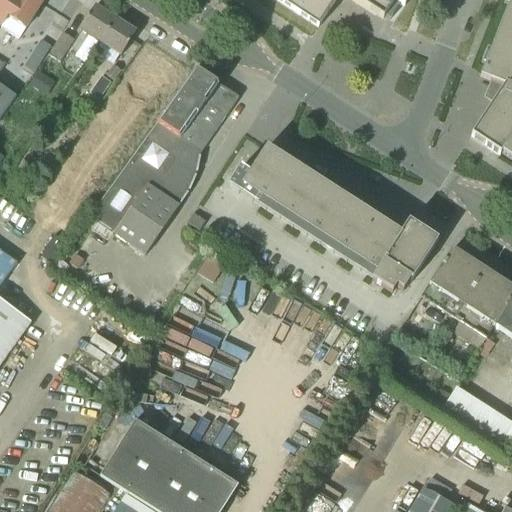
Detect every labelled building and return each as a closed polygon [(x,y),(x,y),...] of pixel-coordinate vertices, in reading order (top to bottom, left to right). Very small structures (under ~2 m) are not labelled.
[(17,0),(0,0),(0,25),(2,26),(7,18),(6,17),(17,0)] [(25,30),(44,0),(17,0),(6,17),(7,18),(25,30)] [(274,0),(318,28),(335,0),(274,0)] [(351,0),(351,2),(383,22),(394,4),(404,8),(406,0),(351,0)] [(493,103),(478,126),(491,135),(484,145),(483,146),(499,157),(501,154),(511,162),(511,161),(511,0),(506,0),(506,1),(509,3),(509,5),(504,17),(491,50),(488,48),(483,61),(486,62),(485,65),(480,77),(479,79),(497,86),(491,102),(493,103)] [(99,46),(115,21),(94,7),(78,32),(99,46)] [(115,21),(99,46),(120,59),(136,34),(115,21)] [(40,69),(51,76),(73,42),(62,35),(40,69)] [(24,67),(34,74),(51,47),(40,41),(24,67)] [(113,82),(120,72),(112,67),(106,77),(113,82)] [(197,69),(123,172),(90,217),(96,222),(95,224),(112,237),(144,259),(178,208),(187,195),(196,177),(200,158),(200,155),(237,99),(220,89),(222,86),(197,69)] [(37,74),(36,76),(29,88),(45,98),(53,85),(37,74)] [(95,86),(104,93),(110,84),(101,77),(95,86)] [(0,119),(16,96),(0,85),(0,119)] [(266,149),(248,177),(241,188),(376,275),(371,282),(392,295),(396,288),(403,293),(409,282),(411,283),(437,242),(421,232),(420,233),(421,233),(415,241),(402,233),(400,235),(389,228),(373,218),(375,215),(364,208),(362,211),(360,209),(354,218),(343,211),(349,202),(320,183),(322,180),(310,173),(308,176),(306,175),(300,184),(287,175),(293,166),(266,149)] [(191,215),(185,224),(197,232),(203,223),(191,215)] [(49,265),(65,243),(54,236),(39,257),(49,265)] [(214,247),(196,275),(212,285),(229,257),(214,247)] [(511,289),(451,251),(421,299),(486,340),(493,329),(511,299),(511,289)] [(83,261),(74,255),(68,265),(77,270),(83,261)] [(511,299),(493,329),(511,341),(511,359),(511,362),(511,363),(511,299)] [(0,334),(15,313),(0,302),(0,334)] [(443,406),(449,396),(440,390),(434,400),(443,406)] [(511,425),(455,393),(443,413),(511,452),(511,425)] [(221,511),(236,488),(135,424),(101,478),(153,511),(221,511)] [(100,511),(111,497),(72,473),(47,511),(100,511)] [(451,511),(454,508),(422,490),(408,511),(451,511)]
